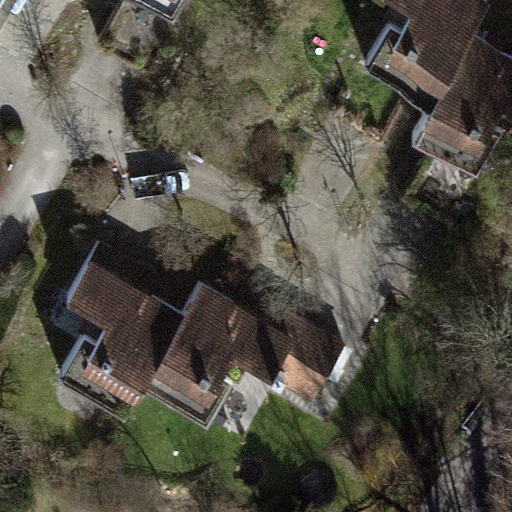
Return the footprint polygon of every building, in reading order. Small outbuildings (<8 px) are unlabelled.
[(158,0),(177,10),(182,0),(158,0)] [(389,62),(444,93),(481,27),(496,0),(419,0),(423,2),(389,62)] [(511,43),(481,27),(444,93),(425,132),(482,162),(511,105),(511,43)] [(108,310),(69,377),(130,412),(161,357),(189,311),(154,291),(163,275),(103,241),(74,290),(108,310)] [(189,311),(161,357),(214,389),(239,348),(322,399),(353,348),(248,284),(239,298),(208,279),(189,311)]
